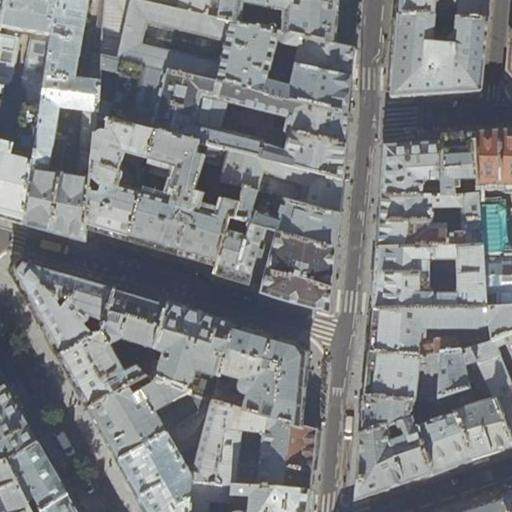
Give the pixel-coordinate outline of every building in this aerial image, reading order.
[(7,0),(0,32),(0,217),(23,224),(58,0),(7,0)] [(58,0),(23,224),(55,234),(85,242),(97,126),(98,117),(99,98),(101,73),(103,56),(118,60),(134,1),(220,19),(222,0),(101,0),(89,81),(75,79),(88,0),(58,0)] [(335,22),(336,0),(222,0),(220,19),(333,47),(335,22)] [(397,0),(396,17),(487,20),(489,0),(397,0)] [(118,60),(348,116),(350,94),(354,51),(333,47),(220,19),(134,1),(118,60)] [(479,93),(481,91),(485,50),(487,20),(396,17),(393,56),(389,97),(390,99),(432,96),(479,93)] [(107,119),(207,147),(342,182),(345,149),(348,116),(118,60),(103,56),(101,73),(119,75),(113,99),(99,98),(98,117),(107,119)] [(105,234),(128,240),(142,192),(132,189),(134,181),(122,163),(125,153),(149,159),(156,133),(107,119),(107,127),(97,126),(85,242),(87,243),(99,232),(105,234)] [(511,130),(511,131),(474,133),(479,195),(481,246),(485,308),(511,307),(511,130)] [(171,253),(218,267),(231,217),(235,218),(239,204),(195,193),(207,147),(156,133),(149,159),(148,165),(177,173),(169,200),(142,192),(128,240),(171,253)] [(444,136),(443,142),(440,196),(479,195),(474,133),(458,135),(444,136)] [(383,172),(381,198),(424,196),(424,186),(428,182),(436,181),(435,196),(440,196),(443,142),(413,144),(385,146),(383,172)] [(342,182),(207,147),(195,193),(239,204),(244,188),(339,214),(340,199),(342,182)] [(244,188),(239,204),(235,218),(336,249),(337,231),(339,214),(244,188)] [(435,196),(424,196),(381,198),(378,224),(376,248),(481,246),(479,195),(440,196),(435,196)] [(297,304),(330,314),(333,279),(336,249),(235,218),(231,217),(218,267),(214,275),(231,280),(248,285),(261,240),(269,241),(273,248),(262,289),(261,294),(297,304)] [(485,308),(481,246),(376,248),(374,278),(372,309),(485,308)] [(71,278),(18,263),(11,273),(35,315),(59,357),(103,334),(114,290),(71,278)] [(141,298),(114,290),(103,334),(110,347),(114,345),(150,368),(167,305),(141,298)] [(200,314),(167,305),(150,368),(148,378),(213,401),(233,324),(200,314)] [(369,335),(368,352),(418,357),(441,354),(467,350),(466,343),(457,343),(456,339),(434,341),(433,346),(424,347),(425,329),(476,330),(477,328),(489,327),(491,337),(480,341),(481,346),(511,333),(511,308),(511,307),(485,308),(372,309),(369,335)] [(305,379),(307,354),(299,343),(267,333),(233,324),(213,401),(234,408),(301,427),(305,379)] [(498,454),(511,449),(511,333),(481,346),(472,350),(467,350),(441,354),(438,400),(449,396),(472,463),(498,454)] [(70,378),(88,410),(148,378),(150,368),(114,345),(110,347),(103,334),(59,357),(70,378)] [(365,373),(363,397),(412,401),(432,405),(438,400),(441,354),(418,357),(368,352),(365,373)] [(101,432),(119,462),(168,435),(212,404),(213,401),(148,378),(88,410),(101,432)] [(24,418),(7,388),(0,392),(0,462),(7,463),(39,444),(24,418)] [(432,405),(427,410),(413,420),(432,476),(452,470),(472,463),(449,396),(438,400),(432,405)] [(400,486),(432,476),(413,420),(427,410),(432,405),(412,401),(363,397),(361,414),(357,466),(355,499),(357,500),(400,486)] [(146,511),(189,511),(193,482),(218,484),(224,427),(232,428),(234,408),(213,401),(212,404),(168,435),(119,462),(140,499),(146,511)] [(218,484),(313,492),(315,460),(318,430),(301,427),(234,408),(232,428),(224,427),(218,484)] [(53,468),(39,444),(7,463),(31,511),(40,511),(69,496),(53,468)] [(0,511),(31,511),(7,463),(0,462),(0,511)] [(218,484),(193,482),(189,511),(310,511),(311,506),(313,492),(218,484)] [(511,511),(511,494),(500,498),(505,511),(511,511)] [(77,511),(69,496),(40,511),(77,511)] [(505,511),(500,498),(477,507),(462,511),(505,511)]
